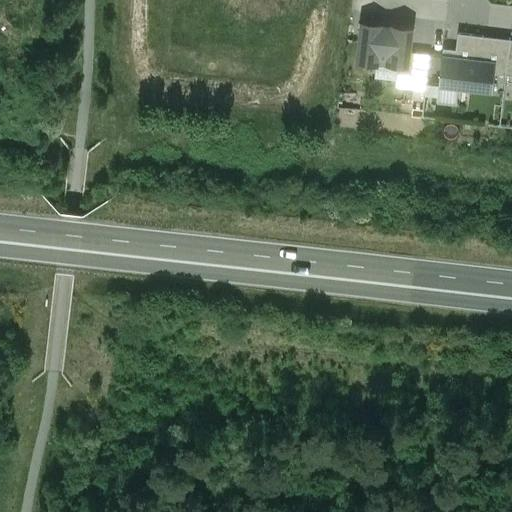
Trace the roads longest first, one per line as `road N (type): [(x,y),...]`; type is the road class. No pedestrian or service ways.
road 1 (trunk): [(0,246),(511,304)]
road 2 (trunk): [(511,281),(0,223)]
